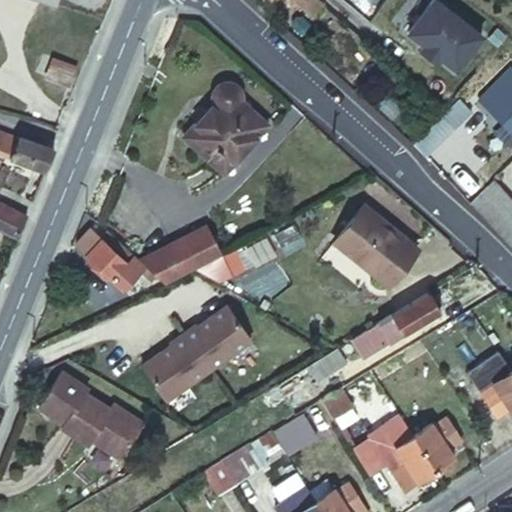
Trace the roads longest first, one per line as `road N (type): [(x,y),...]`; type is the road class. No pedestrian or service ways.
road 1 (residential): [(511,276),(205,0)]
road 2 (secondary): [(78,143),(0,343)]
road 3 (secondary): [(139,0),(78,143)]
